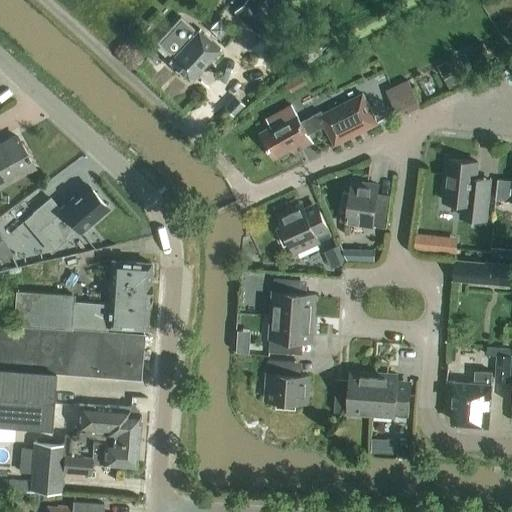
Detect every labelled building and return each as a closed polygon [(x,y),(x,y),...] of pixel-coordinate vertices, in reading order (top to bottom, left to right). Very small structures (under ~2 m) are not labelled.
[(284,0),(245,0),(243,3),(251,11),(247,16),(256,24),(258,23),(265,29),(278,15),(275,11),(285,0),(284,0)] [(166,32),(183,47),(169,62),(190,82),(219,50),(198,31),(197,32),(180,17),(166,32)] [(220,36),(229,28),(220,17),(210,25),(220,36)] [(307,39),(292,52),(304,66),(319,53),(307,39)] [(474,59),(487,53),(483,43),(469,50),(474,59)] [(389,99),(411,88),(407,80),(385,91),(389,99)] [(242,105),(231,95),(220,108),(231,117),(242,105)] [(373,122),(375,121),(362,96),(323,116),(321,113),(301,124),(291,104),(265,118),(271,128),(260,133),(274,159),(291,150),(294,155),(313,145),(308,136),(325,127),(333,143),(353,132),(355,131),(371,123),(373,122)] [(0,187),(34,168),(16,137),(0,146),(0,187)] [(477,162),(448,159),(444,202),(463,204),(461,217),(487,219),(491,179),(475,177),(477,162)] [(378,185),(352,182),(350,193),(343,192),(340,211),(348,212),(346,223),(386,228),(389,203),(379,201),(376,198),(378,185)] [(79,231),(107,208),(89,187),(60,212),(48,197),(31,212),(47,231),(43,234),(55,247),(64,239),(62,237),(75,226),(79,231)] [(302,204),(278,215),(282,225),(275,228),(284,246),(290,243),(295,253),(331,236),(316,202),(303,208),(302,204)] [(416,233),(414,250),(456,254),(458,238),(416,233)] [(0,262),(11,256),(0,236),(0,262)] [(340,245),(327,251),(335,267),(347,262),(340,245)] [(374,262),(374,250),(342,249),(348,261),(374,262)] [(71,328),(71,330),(107,332),(107,327),(146,329),(147,308),(148,308),(150,285),(149,285),(150,263),(111,261),(108,305),(72,302),(71,328)] [(455,261),(454,283),(476,285),(476,281),(486,281),(487,263),(455,261)] [(300,280),(274,278),(271,315),(313,318),(314,295),(302,294),(299,291),(300,280)] [(71,328),(72,302),(73,296),(15,292),(13,324),(71,328)] [(313,318),(271,315),(269,352),(295,354),(295,343),(298,340),(311,341),(313,318)] [(144,335),(107,332),(71,330),(0,324),(0,424),(51,429),(54,392),(52,392),(54,373),(140,380),(144,335)] [(239,337),(239,353),(253,353),(253,338),(239,337)] [(497,355),(496,381),(509,382),(511,356),(497,355)] [(294,362),(268,360),(265,400),(276,401),(276,408),(296,410),(296,402),(307,403),(308,377),(296,376),(293,373),(294,362)] [(452,421),(489,423),(492,385),(491,385),(492,372),(479,371),(478,384),(454,382),(452,421)] [(371,415),(374,374),(351,372),(350,385),(347,387),(336,386),(334,412),(371,415)] [(397,375),(374,374),(371,415),(408,417),(411,381),(397,380),(397,375)] [(79,405),(76,435),(138,441),(140,414),(128,413),(129,408),(106,406),(106,407),(79,405)] [(138,441),(76,435),(76,438),(64,437),(64,445),(33,442),(29,491),(60,493),(62,472),(91,474),(91,464),(135,467),(138,441)] [(373,448),(394,449),(394,439),(374,437),(373,448)] [(102,511),(103,505),(72,502),(71,510),(46,507),(45,511),(102,511)]
